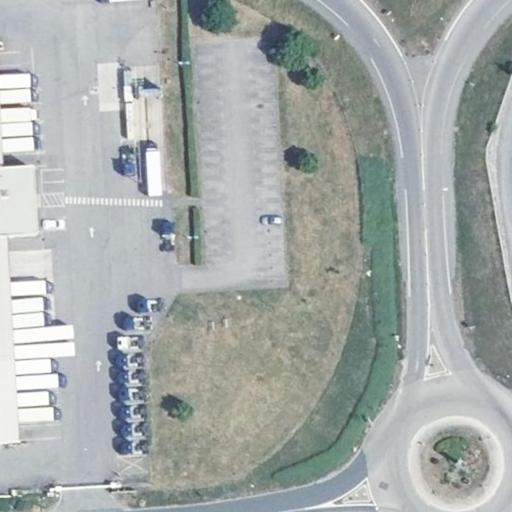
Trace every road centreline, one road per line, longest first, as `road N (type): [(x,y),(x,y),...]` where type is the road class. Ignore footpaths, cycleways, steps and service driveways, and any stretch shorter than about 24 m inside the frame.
road 1 (motorway): [(339,0),(387,58),(405,110),(420,313),(413,413)]
road 2 (motorway): [(476,401),(442,313),(433,173),(450,66),(493,0)]
